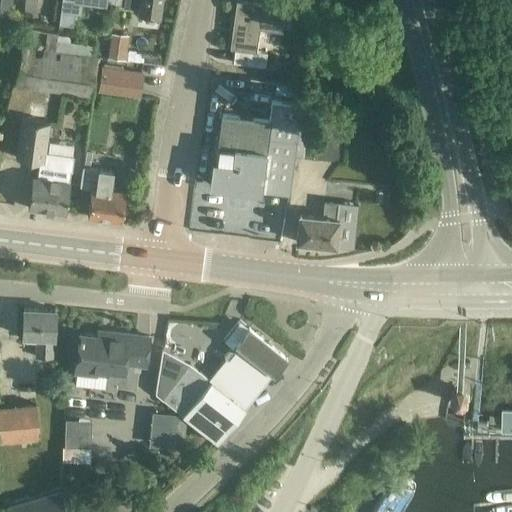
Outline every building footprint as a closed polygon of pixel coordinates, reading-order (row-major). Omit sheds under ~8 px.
[(24,0),(23,9),(34,10),(35,0),(24,0)] [(72,26),(74,13),(81,14),(83,0),(95,0),(115,3),(115,0),(61,0),(58,24),(72,26)] [(124,0),(124,5),(138,6),(137,14),(159,17),(160,0),(124,0)] [(228,50),(233,51),(232,62),(264,68),(266,52),(255,51),(258,28),(281,32),(285,8),(236,0),(228,50)] [(54,52),(56,32),(28,27),(25,45),(23,44),(14,85),(91,97),(96,68),(97,59),(54,52)] [(54,52),(97,59),(97,58),(96,58),(98,45),(56,39),(57,33),(56,32),(54,52)] [(110,32),(107,55),(117,56),(120,33),(110,32)] [(137,98),(140,75),(102,70),(98,93),(137,98)] [(294,155),(301,113),(303,104),(272,100),(269,121),(222,114),(212,185),(260,191),(260,190),(288,193),(294,155)] [(301,113),(294,155),(342,161),(348,119),(301,113)] [(68,180),(69,171),(71,171),(74,153),(47,150),(51,121),(20,117),(14,158),(43,162),(42,165),(38,164),(36,176),(32,175),(27,207),(65,212),(69,180),(68,180)] [(79,187),(91,189),(87,215),(120,220),(124,193),(110,191),(113,170),(99,168),(98,169),(82,166),(79,187)] [(336,217),(337,202),(324,201),(322,215),(299,213),(296,241),(335,245),(338,217),(336,217)] [(25,341),(37,342),(36,357),(52,358),(53,338),(54,338),(56,309),(24,308),(22,337),(25,337),(25,341)] [(274,374),(287,358),(249,327),(235,344),(239,347),(211,381),(190,364),(162,348),(156,385),(155,392),(216,442),(227,429),(244,408),(243,406),(271,372),(274,374)] [(146,365),(149,337),(111,332),(110,338),(81,334),(77,368),(124,374),(125,363),(146,365)] [(448,390),(448,398),(452,404),(460,405),(466,400),(467,393),(462,387),(454,385),(448,390)] [(37,404),(0,407),(0,440),(22,438),(38,437),(40,436),(37,404)] [(65,419),(65,446),(76,446),(77,419),(65,419)] [(62,446),(62,461),(90,462),(90,447),(76,446),(65,446),(62,446)] [(109,461),(96,461),(96,470),(109,471),(109,461)] [(65,511),(60,492),(7,507),(8,511),(65,511)]
